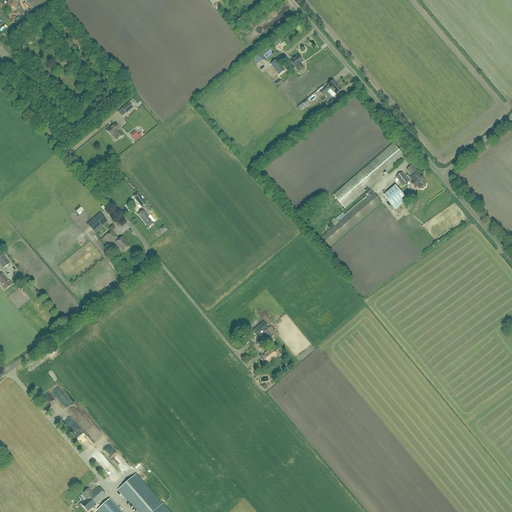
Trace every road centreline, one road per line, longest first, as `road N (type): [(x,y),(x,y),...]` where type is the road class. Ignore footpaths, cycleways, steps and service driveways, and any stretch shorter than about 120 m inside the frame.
road 1 (unclassified): [(0,376),(137,275),(147,251),(0,76)]
road 2 (unclassified): [(440,176),(289,0)]
